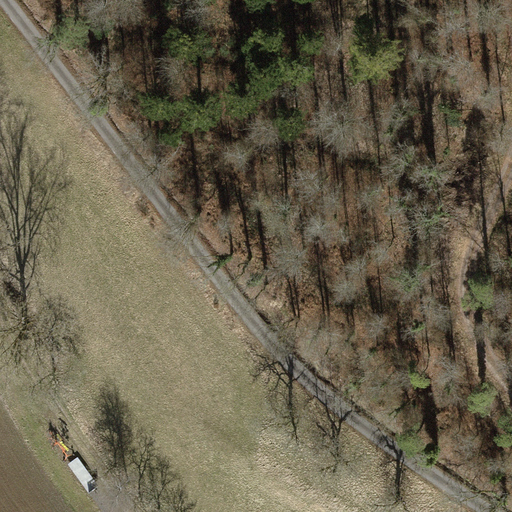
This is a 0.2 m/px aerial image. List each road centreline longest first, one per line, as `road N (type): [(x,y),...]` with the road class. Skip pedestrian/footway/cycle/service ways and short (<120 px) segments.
road 1 (track): [(492,511),(323,389),(253,316),(24,0)]
road 2 (track): [(142,511),(79,417),(0,262)]
road 3 (track): [(511,154),(477,232),(465,302),(495,375),(511,393)]
